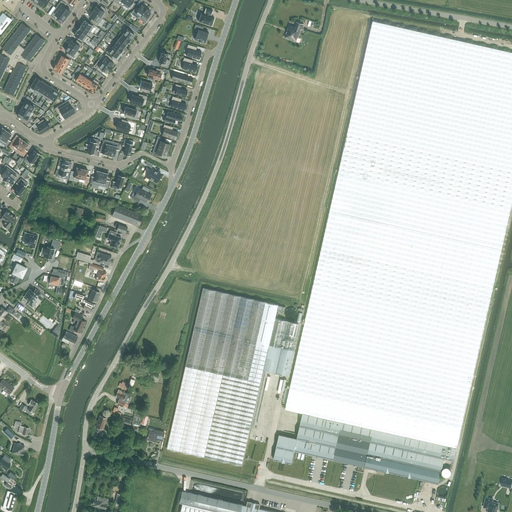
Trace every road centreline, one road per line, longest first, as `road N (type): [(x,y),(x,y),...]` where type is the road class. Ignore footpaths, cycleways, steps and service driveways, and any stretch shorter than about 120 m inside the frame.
road 1 (unclassified): [(84,449),(91,404),(216,168),(271,0)]
road 2 (unclassified): [(355,511),(84,449)]
road 3 (unclassified): [(61,394),(171,188)]
road 4 (unclassified): [(511,27),(355,0)]
road 5 (unclassified): [(171,188),(219,50)]
road 6 (residential): [(42,142),(118,164),(142,152),(170,166)]
road 7 (residential): [(94,104),(161,14),(150,0)]
road 8 (residential): [(219,50),(206,57),(170,166)]
road 9 (unclassified): [(37,511),(61,394)]
